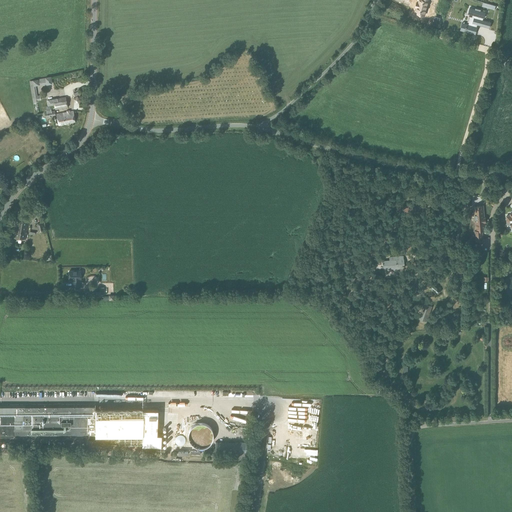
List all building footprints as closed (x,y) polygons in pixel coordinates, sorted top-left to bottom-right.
[(416,6),(415,10),(418,11),(417,14),(424,16),(426,9),(427,10),(428,5),(427,5),(428,0),(418,0),(417,2),(418,3),(417,6),(416,6)] [(465,24),(462,33),(478,37),(480,28),(479,28),(479,27),(491,31),(493,24),(485,22),(485,21),(486,21),(488,15),(471,10),(470,17),(474,18),(474,19),(471,18),(469,24),(471,25),(470,26),(465,24)] [(440,17),(434,16),(432,24),(438,26),(440,17)] [(79,103),(81,99),(77,95),(73,98),(74,103),(79,103)] [(56,109),(67,107),(65,97),(47,101),(48,106),(55,105),(56,109)] [(75,122),(73,111),(57,114),(59,125),(75,122)] [(484,222),(485,222),(485,218),(484,218),(483,205),(474,206),(476,231),(474,231),(476,241),(483,240),(482,230),(485,230),(484,222)] [(28,220),(16,219),(14,237),(25,239),(28,220)] [(37,223),(36,225),(38,231),(40,232),(43,232),(44,230),(43,223),(41,222),(37,223)] [(403,259),(403,256),(390,257),(390,260),(383,261),(384,269),(397,268),(398,271),(403,271),(403,267),(405,267),(404,259),(403,259)] [(79,270),(70,270),(70,279),(73,279),(73,281),(73,286),(79,286),(79,279),(81,279),(81,273),(79,273),(79,270)] [(435,294),(439,294),(441,291),(440,287),(435,283),(431,282),(429,285),(429,289),(435,294)] [(100,287),(100,291),(86,291),(86,297),(95,297),(95,296),(101,296),(101,294),(104,294),(104,287),(100,287)] [(432,306),(424,303),(419,318),(427,321),(432,306)] [(95,403),(0,403),(0,435),(95,435),(95,403)] [(143,419),(143,433),(147,433),(148,428),(157,428),(158,420),(143,419)] [(182,436),(181,435),(180,435),(179,435),(178,436),(177,436),(177,437),(176,437),(176,438),(175,439),(175,440),(175,441),(175,442),(176,443),(176,444),(177,444),(177,445),(178,445),(179,445),(180,446),(181,446),(182,445),(183,445),(184,444),(185,443),(185,442),(185,441),(185,440),(185,439),(185,438),(184,437),(183,436),(182,436)]
